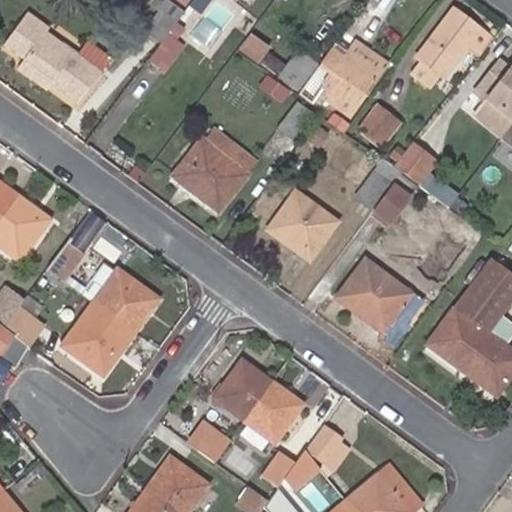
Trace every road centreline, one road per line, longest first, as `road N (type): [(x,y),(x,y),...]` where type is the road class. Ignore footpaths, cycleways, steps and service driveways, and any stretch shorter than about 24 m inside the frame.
road 1 (residential): [(486,470),(232,284)]
road 2 (residential): [(232,284),(0,113)]
road 3 (residential): [(232,284),(121,435),(73,434)]
